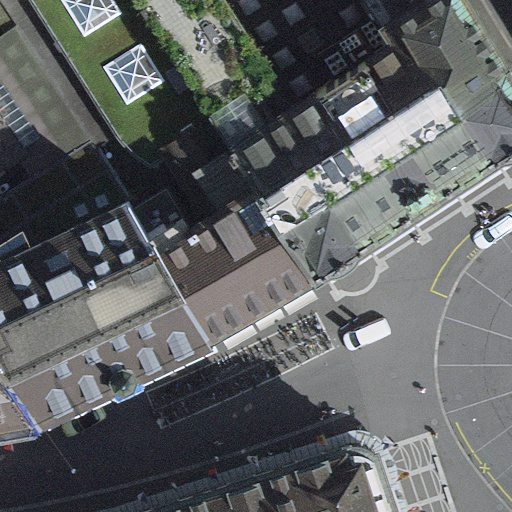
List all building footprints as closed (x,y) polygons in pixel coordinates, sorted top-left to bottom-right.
[(142,0),(241,145),(321,95),(402,45),(393,30),(373,0),(142,0)] [(241,145),(272,192),(326,283),(409,232),(511,168),(511,52),(479,0),(441,0),(393,30),(402,45),(321,95),(241,145)] [(373,0),(393,30),(441,0),(373,0)] [(170,192),(141,209),(222,345),(301,298),(326,283),(272,192),(208,230),(199,216),(188,222),(170,192)] [(0,358),(44,425),(222,345),(141,209),(136,204),(0,267),(0,358)] [(0,433),(44,425),(0,358),(0,433)] [(382,511),(368,453),(263,479),(271,511),(382,511)] [(271,511),(263,479),(127,511),(271,511)]
